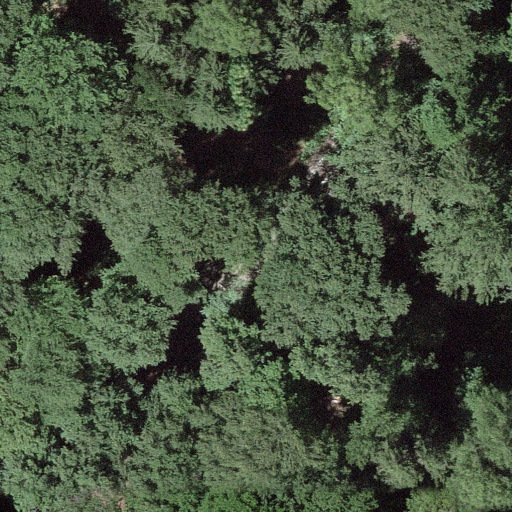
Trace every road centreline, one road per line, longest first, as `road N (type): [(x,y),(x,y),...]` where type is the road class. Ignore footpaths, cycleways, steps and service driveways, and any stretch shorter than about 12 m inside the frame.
road 1 (track): [(0,432),(274,230),(470,0)]
road 2 (track): [(184,511),(0,473)]
